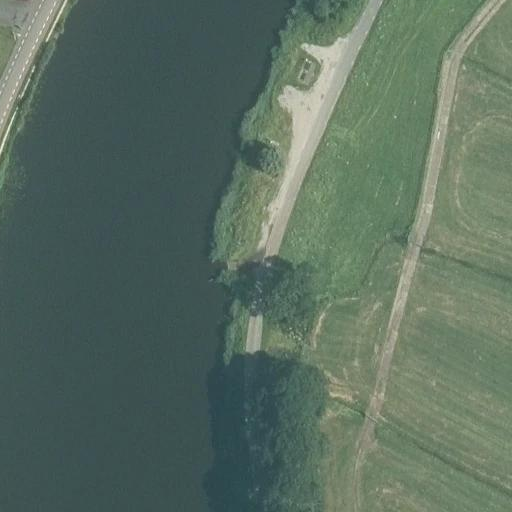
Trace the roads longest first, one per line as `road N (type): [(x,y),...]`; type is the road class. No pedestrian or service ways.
road 1 (track): [(360,511),(367,442),(413,265),(450,57),(501,0)]
road 2 (unclassified): [(262,511),(254,340),(297,175),(378,0)]
road 3 (tertiary): [(0,113),(54,0)]
